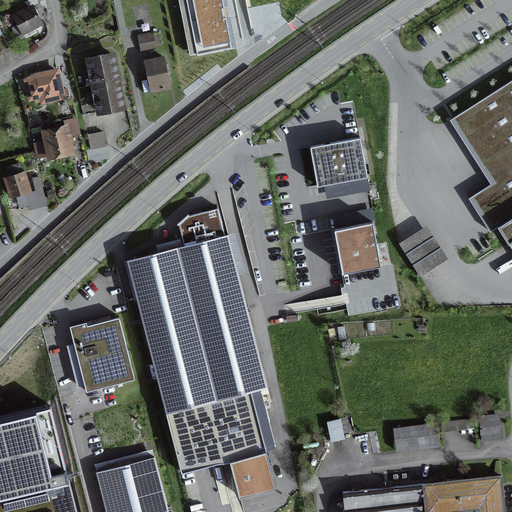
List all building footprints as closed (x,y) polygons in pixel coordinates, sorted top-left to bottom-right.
[(224,7),(223,0),(186,0),(197,54),(232,47),(226,17),(223,18),(221,8),(224,7)] [(32,4),(14,13),(23,33),(42,24),(32,4)] [(154,32),(140,34),(143,55),(157,53),(154,32)] [(126,109),(116,53),(86,58),(97,114),(126,109)] [(170,89),(163,57),(144,61),(151,93),(170,89)] [(64,98),(57,68),(34,73),(23,79),(28,100),(39,98),(41,103),(64,98)] [(511,79),(450,120),(491,183),(469,198),(490,231),(498,226),(509,243),(511,241),(511,79)] [(76,154),(70,124),(42,130),(48,160),(76,154)] [(360,134),(311,143),(318,183),(367,174),(360,134)] [(24,172),(4,178),(10,197),(30,191),(24,172)] [(44,206),(37,177),(31,178),(34,192),(25,194),(28,209),(44,206)] [(185,246),(132,259),(169,407),(252,386),(266,383),(228,233),(225,234),(218,207),(187,215),(179,223),(185,246)] [(373,219),(335,226),(343,270),(381,263),(373,219)] [(426,228),(398,245),(418,276),(446,259),(426,228)] [(135,379),(119,317),(88,325),(87,322),(71,326),(88,391),(135,379)] [(252,386),(169,407),(185,470),(231,459),(241,497),(278,487),(252,386)] [(0,418),(0,511),(76,511),(51,406),(0,418)] [(500,417),(481,419),(483,443),(502,442),(500,417)] [(472,421),(446,424),(447,434),(473,431),(472,421)] [(440,426),(396,431),(399,454),(442,449),(440,426)] [(168,511),(154,458),(97,473),(107,511),(168,511)] [(346,511),(425,511),(479,507),(479,511),(507,511),(504,476),(344,491),(346,511)]
